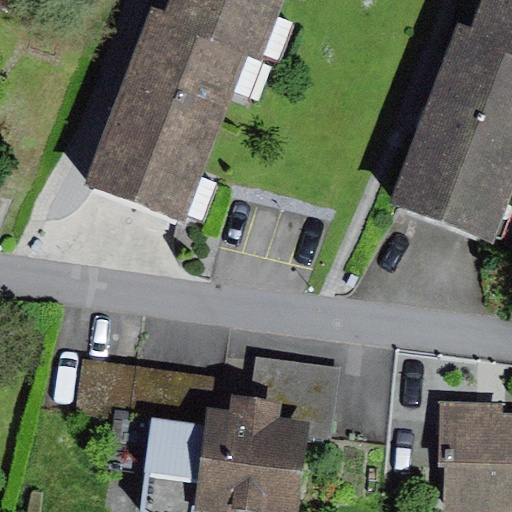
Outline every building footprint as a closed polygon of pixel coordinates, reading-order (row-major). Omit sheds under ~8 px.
[(288,0),(176,0),(170,16),(252,46),(269,53),(288,0)] [(511,0),(489,0),(474,38),(511,51),(511,0)] [(252,46),(150,9),(115,105),(82,195),(183,232),(252,46)] [(511,51),(459,32),(424,122),(390,208),(493,248),(511,199),(511,51)] [(344,369),(258,360),(253,405),(282,408),(280,428),(312,432),(310,442),(332,445),(344,369)] [(84,363),(77,416),(209,434),(212,412),(216,381),(84,363)] [(209,434),(153,427),(141,511),(301,511),(310,442),(312,432),(280,428),(282,408),(253,405),(235,402),(233,415),(212,412),(209,434)] [(488,405),(443,405),(442,511),(511,511),(511,419),(501,420),(501,405),(488,405)]
